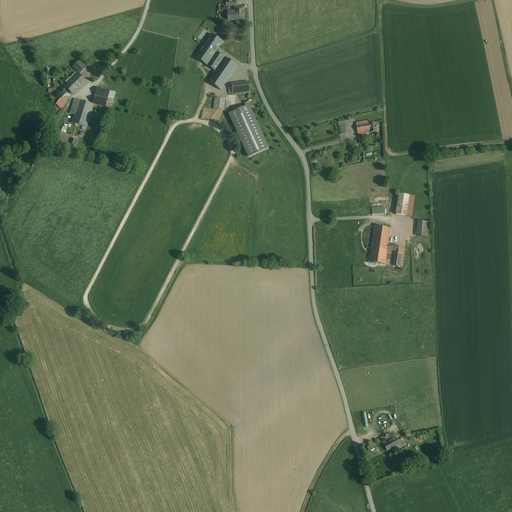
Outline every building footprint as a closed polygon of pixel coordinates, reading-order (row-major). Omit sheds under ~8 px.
[(243,8),(234,8),(234,12),(228,13),(228,20),(244,20),(243,8)] [(211,34),(208,39),(195,58),(206,65),(216,51),(222,42),(211,34)] [(216,51),(206,65),(216,71),(225,58),(216,51)] [(216,71),(209,82),(220,90),(237,66),(225,58),(216,71)] [(73,67),(80,74),(86,68),(79,61),(73,67)] [(78,74),(66,87),(73,94),(86,81),(78,74)] [(249,82),(231,84),(232,94),(250,92),(249,82)] [(97,87),(92,104),(94,104),(102,106),(106,107),(108,99),(114,100),(115,93),(110,91),(97,87)] [(61,98),(56,105),(62,108),(67,102),(61,98)] [(225,99),(215,98),(214,109),(224,110),(225,99)] [(74,115),(72,123),(86,128),(94,104),(92,104),(74,99),(70,114),(74,115)] [(249,106),(229,115),(248,157),(268,148),(249,106)] [(368,121),(356,123),(358,135),(365,134),(364,131),(370,130),(369,124),(370,124),(370,120),(368,121)] [(370,124),(369,124),(370,130),(370,133),(377,132),(376,128),(378,128),(378,126),(376,126),(375,123),(370,124)] [(414,196),(399,194),(396,214),(412,216),(414,196)] [(431,222),(418,221),(417,236),(430,237),(431,222)] [(390,229),(375,227),(370,262),(385,264),(387,250),(388,243),(390,229)] [(397,245),(388,243),(387,250),(395,251),(393,266),(402,267),(405,248),(397,246),(397,245)] [(407,446),(403,439),(402,437),(397,439),(398,440),(399,441),(398,441),(400,444),(402,449),(407,446)] [(396,438),(386,443),(386,442),(383,443),(387,451),(400,444),(398,441),(399,441),(398,440),(397,439),(396,438)] [(375,439),(366,445),(368,449),(374,445),(377,444),(375,439)]
